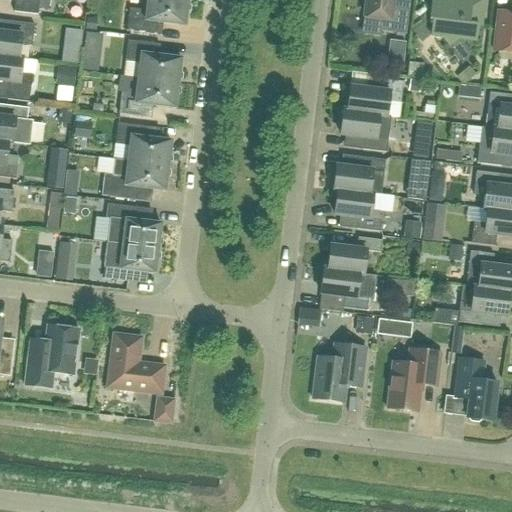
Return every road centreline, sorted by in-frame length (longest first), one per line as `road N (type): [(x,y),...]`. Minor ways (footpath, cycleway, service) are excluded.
road 1 (residential): [(321,0),(279,322)]
road 2 (residential): [(181,309),(220,0)]
road 3 (residential): [(267,429),(511,452)]
road 4 (residential): [(181,309),(0,288)]
